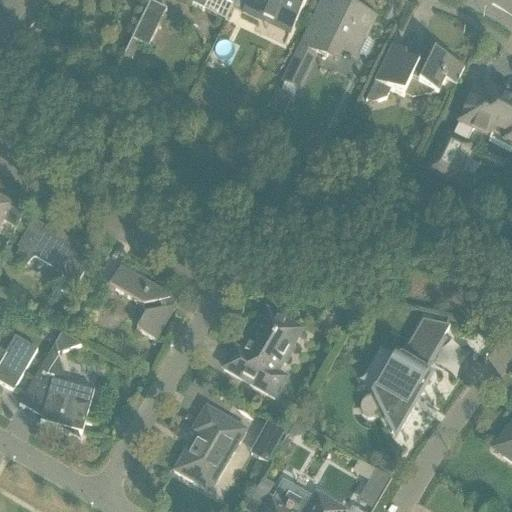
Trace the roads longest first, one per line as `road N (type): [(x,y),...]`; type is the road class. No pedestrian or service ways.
road 1 (residential): [(0,159),(207,282),(212,306),(99,500)]
road 2 (residential): [(401,511),(511,349)]
